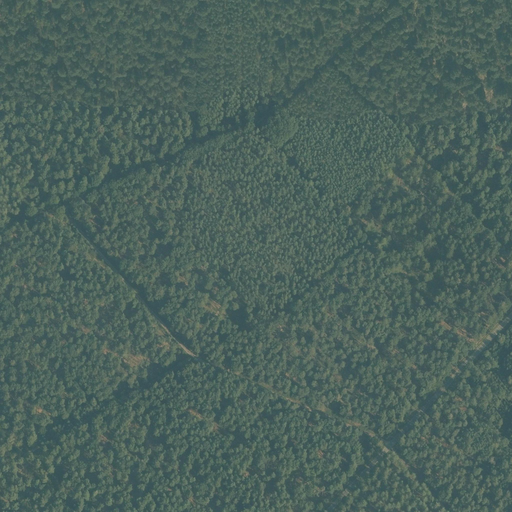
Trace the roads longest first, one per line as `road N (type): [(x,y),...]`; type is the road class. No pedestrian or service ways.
road 1 (unclassified): [(326,511),(511,315)]
road 2 (track): [(393,0),(253,126),(196,150)]
road 3 (track): [(230,374),(180,344),(61,209)]
road 4 (track): [(194,356),(0,469)]
road 5 (track): [(390,445),(230,374)]
road 6 (track): [(328,58),(438,178)]
road 7 (track): [(197,0),(196,150)]
road 8 (track): [(196,150),(61,209)]
road 9 (track): [(120,0),(0,31)]
